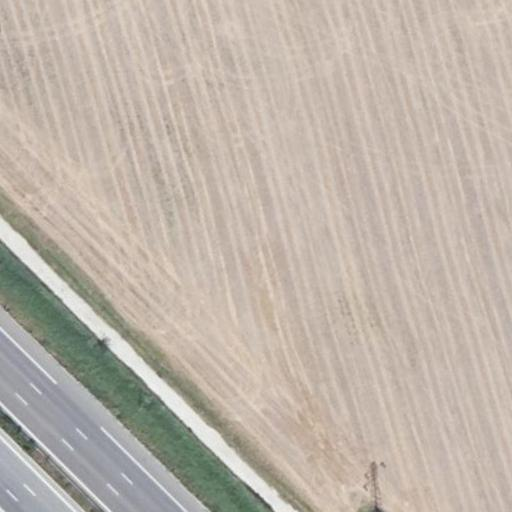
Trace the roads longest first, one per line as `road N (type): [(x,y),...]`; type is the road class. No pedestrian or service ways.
road 1 (track): [(0,214),(295,511)]
road 2 (motorway): [(170,511),(0,347)]
